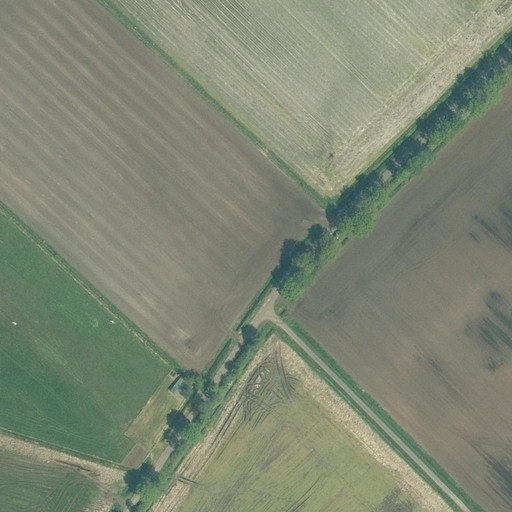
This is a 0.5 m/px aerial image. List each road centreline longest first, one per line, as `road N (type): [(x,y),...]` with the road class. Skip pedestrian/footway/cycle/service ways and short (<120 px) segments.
road 1 (unclassified): [(265,308),(297,264),(511,51)]
road 2 (unclassified): [(466,511),(265,308)]
road 3 (unclassified): [(126,511),(265,308)]
